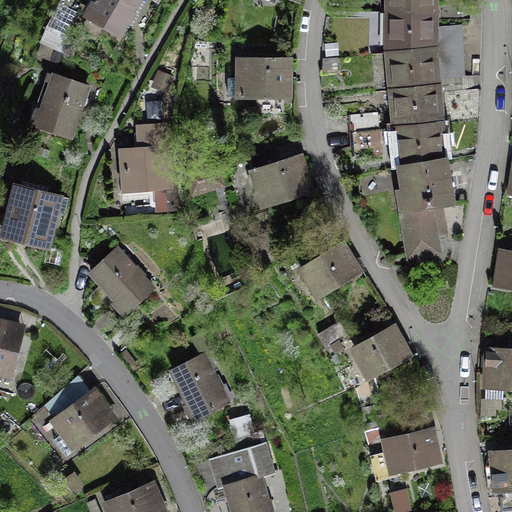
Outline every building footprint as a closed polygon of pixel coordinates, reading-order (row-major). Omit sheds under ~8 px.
[(89,0),(83,11),(124,34),(138,10),(143,0),(89,0)] [(434,0),(389,0),(390,12),(434,13),(434,9),(434,0)] [(390,12),(390,53),(461,46),(460,25),(434,26),(434,17),(434,13),(390,12)] [(324,47),(325,59),(339,59),(339,46),(324,47)] [(390,53),(393,90),(437,86),(437,82),(436,78),(462,77),(461,46),(390,53)] [(289,59),(239,59),(238,77),(228,77),(228,96),(257,97),(257,114),(284,114),(284,97),(287,97),(287,75),(287,71),(289,71),(289,59)] [(323,61),(323,74),(339,74),(339,62),(323,61)] [(92,82),(53,69),(41,105),(38,104),(34,117),(36,118),(34,123),(74,136),(83,110),(92,82)] [(158,69),(152,85),(168,92),(174,76),(158,69)] [(437,86),(393,90),(396,114),(389,115),(390,128),(397,127),(397,128),(441,124),(437,90),(437,86)] [(378,113),(351,116),(351,124),(352,132),(380,129),(378,113)] [(122,167),(123,188),(173,186),(170,121),(138,122),(139,143),(121,143),(122,167)] [(397,128),(400,167),(444,159),(444,155),(441,124),(397,128)] [(380,129),(352,132),(353,140),(354,149),(381,146),(380,129)] [(299,156),(252,171),(258,187),(256,188),(261,206),(309,192),(303,173),(301,168),(303,167),(299,156)] [(446,232),(441,205),(452,204),(445,164),(444,159),(400,167),(404,187),(408,209),(401,210),(409,257),(439,251),(436,234),(446,232)] [(400,167),(357,174),(360,194),(404,187),(400,167)] [(65,193),(15,179),(0,232),(51,246),(58,219),(65,193)] [(274,231),(247,239),(251,252),(255,265),(282,256),(274,231)] [(119,244),(90,269),(103,283),(116,297),(113,300),(125,314),(157,285),(119,244)] [(340,244),(301,268),(307,279),(312,276),(323,294),(357,273),(344,251),(340,244)] [(508,251),(500,250),(497,273),(501,273),(504,274),(503,286),(511,287),(511,252),(508,252),(508,251)] [(9,316),(0,314),(0,373),(13,377),(27,321),(9,316)] [(334,325),(328,329),(335,342),(347,335),(339,322),(334,325)] [(355,347),(361,358),(363,357),(373,375),(406,357),(395,335),(391,328),(355,347)] [(508,349),(487,348),(486,367),(486,386),(511,387),(511,333),(508,333),(508,349)] [(206,349),(171,366),(179,383),(187,400),(184,402),(192,418),(230,400),(206,349)] [(45,404),(53,415),(89,389),(79,374),(45,404)] [(53,415),(50,418),(73,449),(119,415),(108,401),(96,384),(89,389),(53,415)] [(235,436),(238,448),(265,441),(262,429),(235,436)] [(429,429),(384,440),(387,451),(392,450),(397,470),(436,461),(431,437),(429,429)] [(220,486),(227,484),(226,481),(263,471),(264,474),(276,470),(268,440),(265,441),(238,448),(212,456),(220,486)] [(511,511),(511,449),(491,452),(495,490),(502,490),(502,493),(503,496),(499,496),(501,511),(511,511)] [(274,511),(264,474),(263,471),(226,481),(227,484),(230,498),(234,511),(274,511)] [(156,477),(104,500),(108,511),(170,511),(163,495),(156,477)] [(405,492),(391,496),(394,511),(404,511),(409,511),(405,492)]
